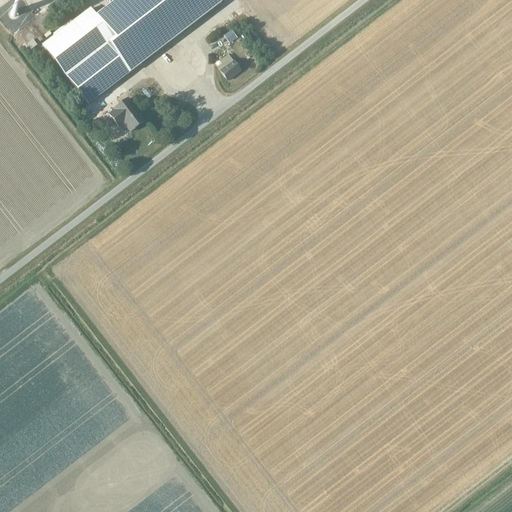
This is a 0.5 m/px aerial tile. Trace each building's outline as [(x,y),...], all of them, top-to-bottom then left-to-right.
[(113,0),(108,4),(109,5),(95,16),(114,40),(107,46),(129,74),(221,3),(218,0),(113,0)] [(129,74),(107,46),(114,40),(90,9),(42,45),(66,77),(88,106),(129,74)] [(231,31),(225,36),(230,43),(236,39),(231,31)] [(228,55),(215,65),(227,81),(240,71),(228,55)] [(113,111),(108,114),(118,128),(124,124),(129,131),(143,120),(127,99),(113,110),(113,111)]
